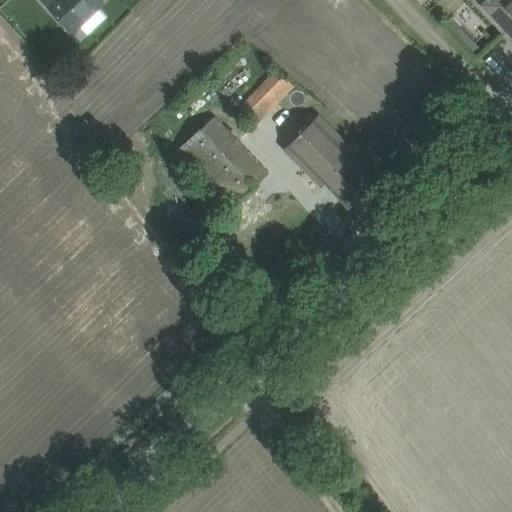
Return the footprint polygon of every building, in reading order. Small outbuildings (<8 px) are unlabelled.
[(53,0),(48,6),(72,32),(79,25),(89,36),(107,18),(97,8),(104,2),(101,0),(53,0)] [(511,30),(511,0),(486,0),(482,4),(509,33),(511,30)] [(277,69),(260,86),(277,103),(294,85),(277,69)] [(325,183),(349,207),(376,180),(352,156),(356,152),(319,115),(285,149),(321,186),(325,183)] [(269,173),(214,116),(173,156),(227,212),(198,240),(218,261),(273,209),(253,188),(269,173)]
